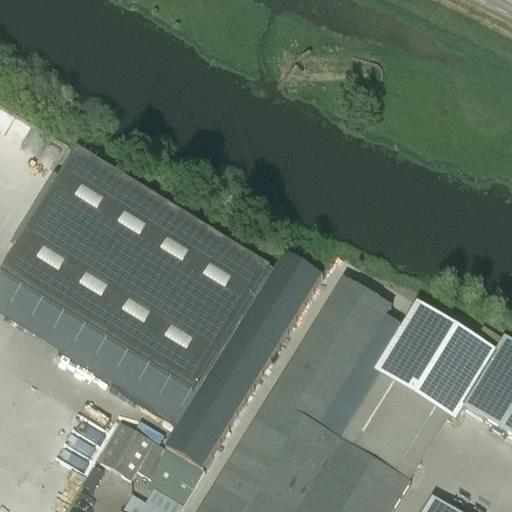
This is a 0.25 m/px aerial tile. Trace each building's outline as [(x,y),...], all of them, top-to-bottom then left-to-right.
[(284,259),(274,276),(76,154),(0,277),(0,281),(196,402),(165,453),(186,466),(175,483),(192,494),(203,477),(323,282),(287,258),(286,260),(284,259)] [(511,347),(504,343),(495,355),(416,307),(374,376),(374,377),(370,383),(375,388),(352,425),(331,413),(393,313),(344,283),(270,403),(202,511),(397,511),(411,489),(409,487),(450,423),(455,427),(464,413),(511,442),(511,347)] [(120,428),(98,466),(132,486),(137,477),(152,485),(169,456),(120,428)] [(152,511),(132,500),(124,511),(152,511)] [(449,511),(432,502),(425,511),(449,511)]
